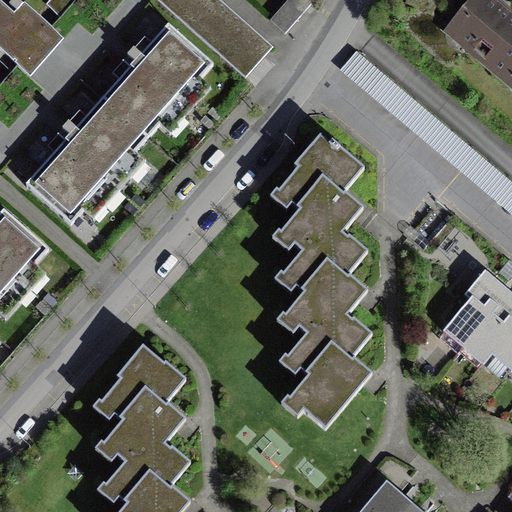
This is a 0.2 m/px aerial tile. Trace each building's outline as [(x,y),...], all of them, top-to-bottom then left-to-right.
[(66,32),(96,1),(94,0),(48,0),(42,8),(66,32)] [(213,0),(158,0),(155,4),(247,86),(274,54),(213,0)] [(305,0),(290,0),(271,19),(285,34),(313,7),(305,0)] [(441,0),(406,0),(405,4),(434,17),(441,0)] [(486,72),(511,39),(511,18),(488,0),(477,0),(446,40),(486,72)] [(0,9),(0,57),(33,87),(66,49),(26,14),(17,24),(0,9)] [(101,101),(147,142),(213,68),(167,27),(101,101)] [(511,39),(486,72),(511,92),(511,39)] [(511,222),(511,186),(360,58),(342,79),(511,222)] [(147,142),(101,101),(26,185),(72,226),(147,142)] [(319,266),(344,234),(364,208),(348,195),(368,170),(326,136),(277,198),(298,215),(281,236),(304,254),(319,266)] [(3,211),(0,214),(0,305),(49,250),(3,211)] [(323,352),(349,320),(371,292),(352,277),(370,255),(344,234),(319,266),(304,254),(282,282),(302,299),(284,322),(305,338),(323,352)] [(443,332),(462,349),(510,294),(485,272),(464,296),(470,301),(443,332)] [(511,330),(511,295),(510,294),(462,349),(482,366),(491,354),(511,330)] [(323,352),(305,338),(284,365),(306,382),(286,407),(301,418),(306,412),(327,429),(371,374),(354,361),(372,339),(349,320),(323,352)] [(511,330),(491,354),(511,371),(511,370),(511,330)] [(135,478),(161,446),(181,420),(164,407),(185,382),(142,348),(93,409),(115,426),(98,448),(121,466),(135,478)] [(180,511),(187,504),(169,489),(187,467),(161,446),(135,478),(121,466),(99,494),(119,510),(117,511),(180,511)] [(404,511),(408,507),(382,485),(358,511),(404,511)]
